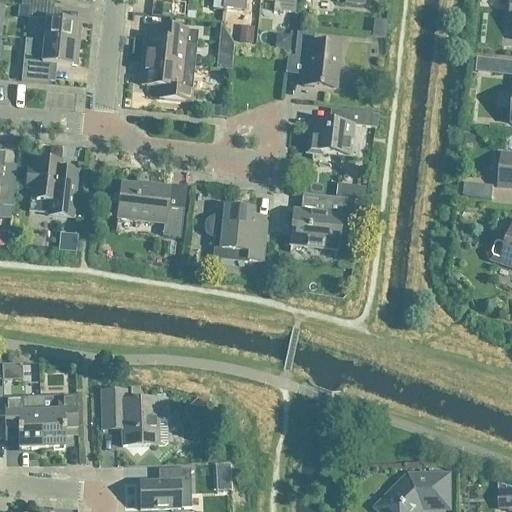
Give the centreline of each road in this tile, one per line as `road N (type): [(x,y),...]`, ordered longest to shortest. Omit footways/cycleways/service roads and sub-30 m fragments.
road 1 (residential): [(249,147),(95,131)]
road 2 (residential): [(95,131),(107,0)]
road 3 (residential): [(104,511),(90,474),(0,473)]
